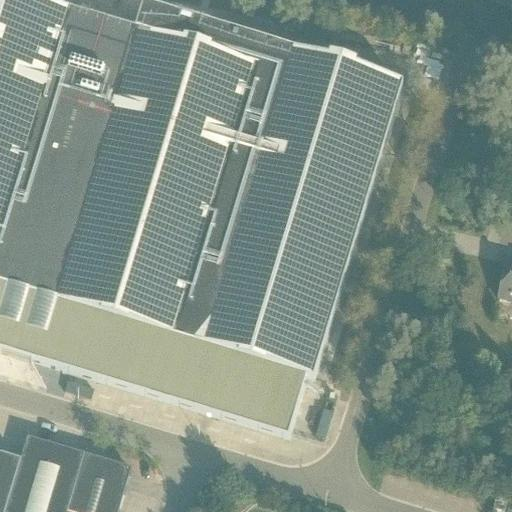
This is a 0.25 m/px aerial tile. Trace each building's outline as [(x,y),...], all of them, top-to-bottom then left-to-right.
[(0,0),(0,354),(290,441),(306,388),(312,390),(402,95),(159,21),(141,23),(136,42),(65,20),(70,0),(48,0),(44,14),(0,0)] [(511,265),(507,264),(499,302),(511,304),(511,265)] [(119,511),(130,474),(26,443),(19,466),(5,511),(119,511)] [(0,511),(5,511),(19,466),(0,459),(0,511)] [(492,511),(503,511),(506,500),(496,497),(492,511)]
